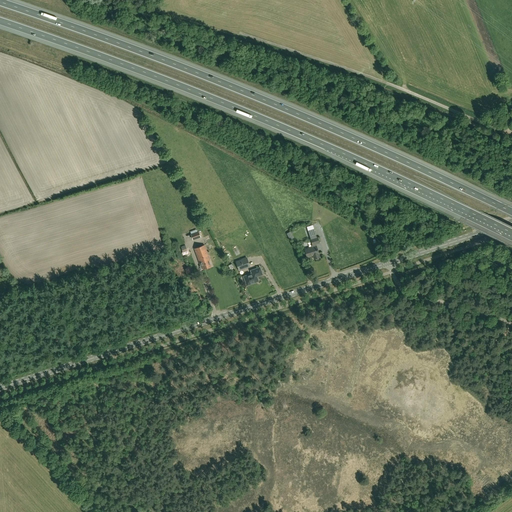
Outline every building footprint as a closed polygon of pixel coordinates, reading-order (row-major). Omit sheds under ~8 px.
[(199,231),(191,234),(193,241),(201,237),(199,231)] [(305,250),(307,257),(313,255),(314,259),(320,257),(316,246),(315,246),(315,244),(319,243),(317,237),(311,239),(314,247),(305,250)] [(204,245),(195,249),(200,263),(201,262),(203,269),(211,267),(209,261),(210,260),(204,245)] [(241,270),(250,267),(247,258),(238,261),(241,270)] [(256,276),(258,276),(262,274),(260,268),(251,271),(252,274),(244,277),(247,285),(258,281),(256,276)]
